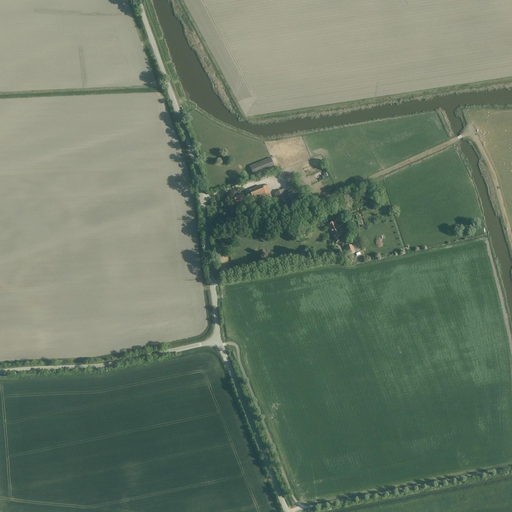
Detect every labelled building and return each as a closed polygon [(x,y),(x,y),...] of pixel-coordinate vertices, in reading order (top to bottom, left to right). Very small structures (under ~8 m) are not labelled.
[(254,177),(274,169),(270,158),(250,166),(254,177)] [(253,203),(271,195),(267,186),(262,188),(262,186),(249,192),(253,203)] [(294,192),(286,196),(283,190),(274,193),(283,214),(301,207),(294,192)] [(242,205),(247,203),(243,194),(234,198),(236,204),(240,202),(241,205),(242,204),(242,205)] [(252,208),(254,213),(263,209),(261,204),(252,208)] [(338,238),(342,236),(341,233),(344,231),(341,225),(338,227),(335,222),(328,226),(336,243),(339,242),(338,238)] [(348,256),(361,251),(358,244),(348,247),(347,244),(345,245),(348,256)]
